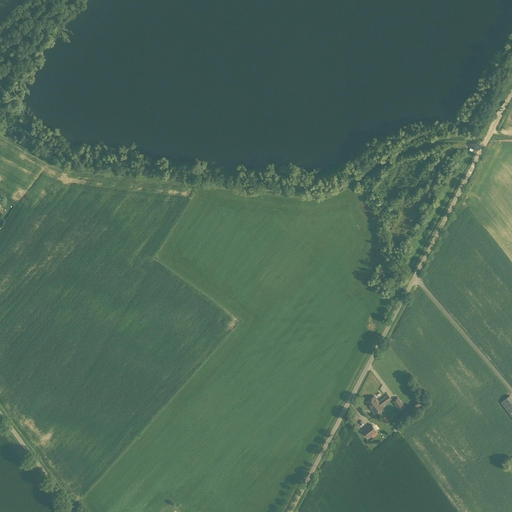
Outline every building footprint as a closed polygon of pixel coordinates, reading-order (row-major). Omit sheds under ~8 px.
[(388,394),(378,401),(375,396),(367,402),(371,408),(370,408),(375,414),(384,407),(383,406),(392,399),(388,394)] [(511,416),(511,397),(510,395),(501,402),(511,416)] [(398,397),(392,401),(399,410),(404,405),(398,397)] [(420,398),(414,403),(418,408),(424,404),(420,398)] [(395,426),(401,421),(398,418),(392,423),(395,426)] [(368,441),(378,433),(371,424),(363,430),(368,437),(366,439),(368,441)]
